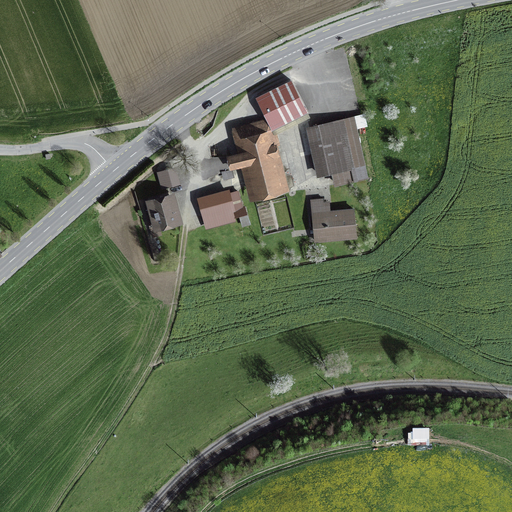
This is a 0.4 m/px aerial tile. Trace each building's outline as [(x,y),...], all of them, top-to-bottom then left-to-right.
[(295,81),(262,98),(277,130),(311,113),(295,81)] [(363,119),(311,129),(323,180),(338,176),(342,189),(363,183),(360,171),(373,168),(363,119)] [(266,120),(233,127),(238,151),(224,154),(227,168),(243,164),(251,199),(287,191),(274,128),(268,129),(266,120)] [(173,168),(158,172),(162,188),(177,184),(173,168)] [(235,190),(201,199),(207,222),(242,213),(235,190)] [(171,193),(144,200),(151,228),(178,221),(171,193)] [(338,200),(319,201),(323,244),(366,242),(363,212),(338,215),(338,200)] [(411,433),(408,433),(408,446),(429,445),(429,428),(412,428),(412,432),(411,432),(411,433)]
